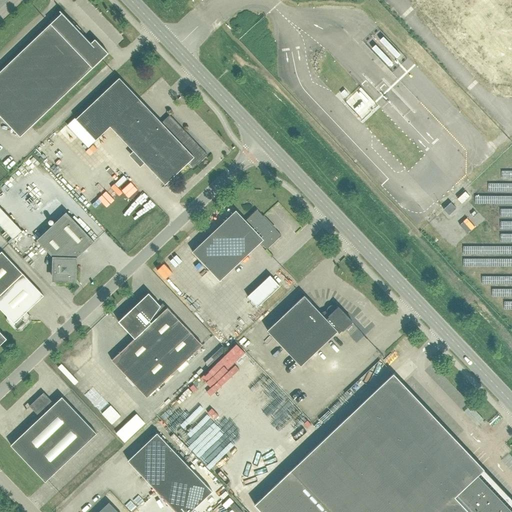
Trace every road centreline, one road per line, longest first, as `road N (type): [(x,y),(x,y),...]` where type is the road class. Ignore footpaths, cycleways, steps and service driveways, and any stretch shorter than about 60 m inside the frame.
road 1 (unclassified): [(0,391),(264,141)]
road 2 (tertiary): [(511,403),(264,141)]
road 3 (tertiary): [(264,141),(130,0)]
road 4 (unknown): [(393,0),(511,124)]
